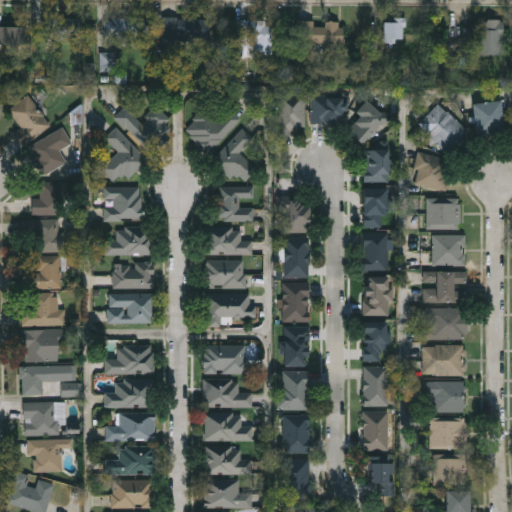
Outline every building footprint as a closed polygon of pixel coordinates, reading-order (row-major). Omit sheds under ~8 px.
[(162,17),(208,17),(208,40),(162,40),(162,17)] [(79,41),(51,41),(51,18),(79,18),(79,41)] [(147,18),(147,35),(109,35),(109,18),(147,18)] [(248,43),(248,56),(229,56),(229,19),(270,19),(270,43),(248,43)] [(502,20),(502,45),(463,45),(463,20),(502,20)] [(296,21),(341,21),(341,44),(296,44),(296,21)] [(403,23),(403,43),(383,43),(383,23),(403,23)] [(0,47),(0,27),(26,27),(26,47),(0,47)] [(99,71),(99,52),(114,52),(114,71),(99,71)] [(8,108),(29,95),(50,126),(29,140),(8,108)] [(343,124),(311,124),(311,96),(343,96),(343,124)] [(276,98),(304,98),(304,129),(276,129),(276,98)] [(353,113),(366,100),(386,121),(360,146),(345,131),(358,118),(353,113)] [(472,104),(500,101),(503,131),(475,134),(472,104)] [(418,125),(439,103),(467,132),(446,153),(418,125)] [(155,106),(176,128),(149,153),(114,116),(125,106),(139,121),(155,106)] [(207,153),(183,129),(203,109),(216,122),(229,108),(240,120),(207,153)] [(59,150),(66,161),(45,175),(28,148),(62,126),(72,142),(59,150)] [(113,181),(101,167),(117,151),(104,137),(115,126),(147,161),(127,180),(121,173),(113,181)] [(214,158),(241,128),(253,138),(239,154),(256,168),(243,183),(214,158)] [(363,181),(363,150),(387,150),(387,181),(363,181)] [(444,190),(412,185),(417,154),(449,158),(444,190)] [(31,214),(31,197),(39,197),(39,181),(64,181),(64,214),(31,214)] [(253,185),(253,198),(240,197),(240,206),(253,206),(253,220),(217,220),(217,185),(253,185)] [(141,219),(104,219),(104,186),(141,186),(141,219)] [(386,214),(381,214),(381,226),(361,226),(361,188),(386,188),(386,214)] [(425,228),(425,198),(460,198),(460,228),(425,228)] [(308,231),(282,231),(282,202),(308,202),(308,231)] [(62,218),(62,250),(30,251),(30,219),(62,218)] [(153,254),(104,254),(104,236),(115,236),(115,226),(153,226),(153,254)] [(251,253),(202,253),(202,226),(240,226),(240,239),(251,239),(251,253)] [(388,232),(388,271),(362,271),(362,232),(388,232)] [(432,264),(432,234),(465,234),(465,264),(432,264)] [(308,275),(282,275),(282,237),(308,237),(308,275)] [(36,273),(36,255),(60,255),(60,287),(24,287),(24,273),(36,273)] [(205,287),(205,259),(244,259),(244,287),(205,287)] [(153,261),(153,287),(113,287),(113,261),(153,261)] [(422,302),(422,271),(464,271),(464,285),(463,285),(463,302),(422,302)] [(363,314),(363,275),(387,276),(387,286),(389,286),(389,314),(363,314)] [(308,281),(308,321),(282,321),(282,281),(308,281)] [(153,291),(153,322),(108,322),(108,291),(153,291)] [(65,324),(21,324),(21,310),(33,310),(33,293),(57,293),(57,308),(64,308),(65,324)] [(254,318),(206,319),(206,293),(254,293),(254,318)] [(466,308),(466,338),(419,338),(419,308),(466,308)] [(361,322),(385,322),(385,359),(361,359),(361,322)] [(282,326),(309,326),(309,364),(282,364),(282,326)] [(24,328),(59,328),(59,361),(24,361),(24,328)] [(153,372),(104,372),(104,358),(116,358),(116,344),(153,344),(153,372)] [(246,373),(204,373),(204,344),(246,344),(246,373)] [(463,344),(463,374),(422,374),(422,344),(463,344)] [(21,394),(21,365),(75,364),(75,380),(42,380),(43,394),(21,394)] [(362,405),(362,365),(387,365),(387,405),(362,405)] [(280,409),(280,369),(309,369),(309,409),(280,409)] [(153,407),(104,406),(104,391),(115,392),(115,378),(154,378),(153,407)] [(238,391),(252,391),(252,407),(203,406),(204,378),(238,379),(238,391)] [(433,397),(422,397),(422,381),(463,381),(463,410),(433,410),(433,397)] [(62,383),(78,383),(77,394),(61,394),(62,383)] [(60,401),(61,434),(23,434),(22,401),(60,401)] [(388,410),(388,450),(362,450),(362,410),(388,410)] [(105,440),(105,424),(118,424),(118,412),(154,412),(154,440),(105,440)] [(252,440),(202,440),(202,412),(252,412),(252,440)] [(282,452),(282,414),(309,414),(309,452),(282,452)] [(429,448),(429,418),(466,418),(466,448),(429,448)] [(61,448),(61,471),(33,471),(32,455),(27,455),(27,439),(72,438),(72,448),(61,448)] [(118,460),(118,446),(153,446),(153,473),(110,473),(110,460),(118,460)] [(203,474),(203,446),(240,446),(240,458),(251,458),(251,474),(203,474)] [(367,456),(392,457),(391,495),(376,494),(376,483),(367,483),(367,456)] [(309,458),(309,498),(282,498),(282,458),(309,458)] [(466,458),(466,484),(432,484),(432,458),(466,458)] [(45,511),(41,511),(6,503),(15,471),(28,475),(25,485),(35,487),(37,479),(53,483),(45,511)] [(152,479),(152,507),(111,507),(111,479),(152,479)] [(203,507),(203,479),(238,479),(238,490),(251,490),(251,507),(203,507)] [(468,511),(445,511),(445,490),(468,490),(468,511)]
